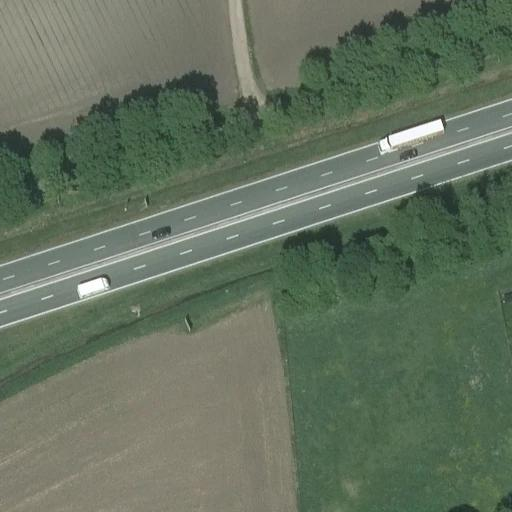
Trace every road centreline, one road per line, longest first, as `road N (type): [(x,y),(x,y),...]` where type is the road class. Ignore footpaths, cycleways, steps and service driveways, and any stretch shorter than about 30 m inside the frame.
road 1 (primary): [(0,314),(511,147)]
road 2 (primary): [(511,115),(0,280)]
road 3 (unclassified): [(511,44),(251,133)]
road 4 (unclassified): [(251,133),(0,214)]
road 5 (unclassified): [(251,133),(232,0)]
